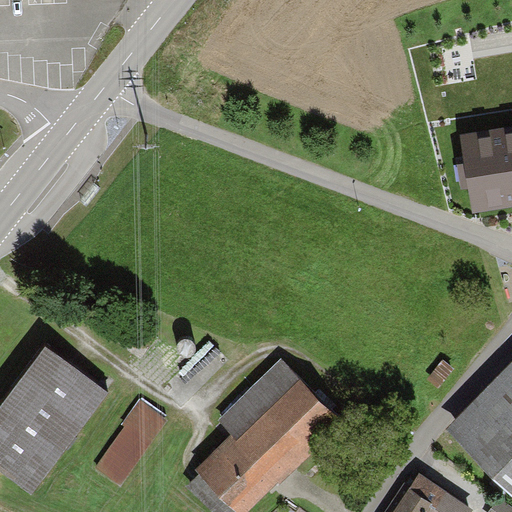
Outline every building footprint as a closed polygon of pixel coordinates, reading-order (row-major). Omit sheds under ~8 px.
[(452,28),(406,41),(422,97),(466,83),(460,55),(452,28)] [(511,43),(460,55),(466,83),(471,106),(511,97),(511,43)] [(511,117),(469,129),(493,223),(511,217),(511,117)] [(108,381),(47,333),(0,391),(0,460),(28,482),(108,381)] [(511,351),(448,419),(511,479),(511,351)] [(250,511),(343,423),(283,361),(218,423),(231,436),(193,473),(196,476),(184,487),(209,511),(250,511)] [(167,416),(140,398),(96,462),(122,481),(167,416)] [(403,487),(386,511),(464,511),(466,509),(418,477),(409,491),(403,487)] [(511,511),(511,504),(499,496),(488,511),(511,511)]
